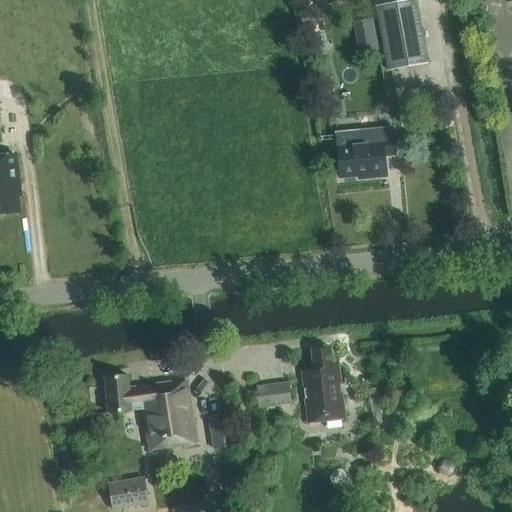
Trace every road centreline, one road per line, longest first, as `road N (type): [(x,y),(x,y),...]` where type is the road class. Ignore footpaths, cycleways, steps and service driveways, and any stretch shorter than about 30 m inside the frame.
road 1 (unclassified): [(0,300),(511,250)]
road 2 (track): [(484,253),(439,0)]
